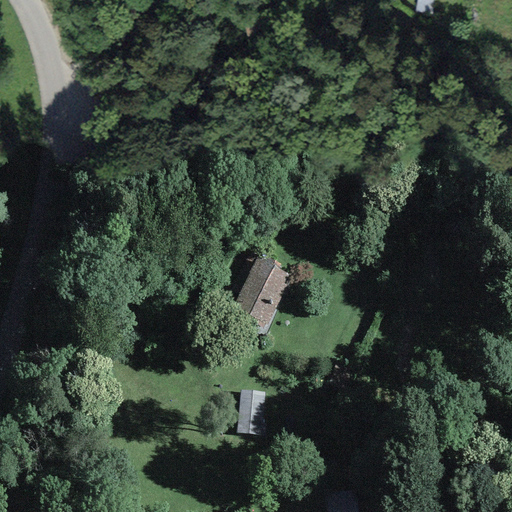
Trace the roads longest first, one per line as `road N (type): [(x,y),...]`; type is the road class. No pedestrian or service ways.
road 1 (tertiary): [(0,351),(20,302),(48,127),(48,35),(25,0)]
road 2 (track): [(511,434),(400,387)]
